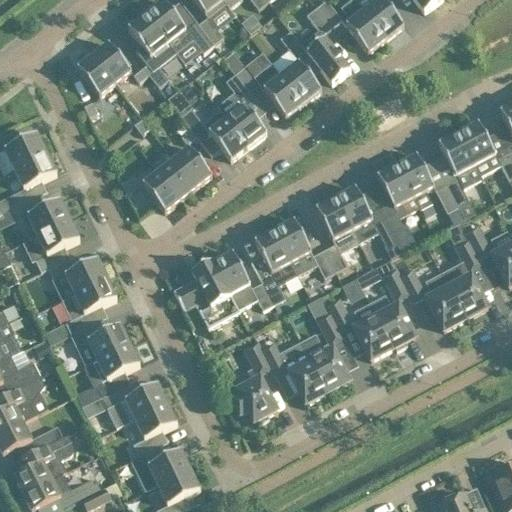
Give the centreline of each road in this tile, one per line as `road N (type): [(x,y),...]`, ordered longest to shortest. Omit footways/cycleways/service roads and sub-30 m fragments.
road 1 (residential): [(511,340),(238,480),(136,271)]
road 2 (residential): [(136,271),(473,0)]
road 3 (residential): [(511,76),(136,271)]
road 4 (residential): [(136,271),(32,49)]
road 5 (residential): [(364,511),(511,440)]
